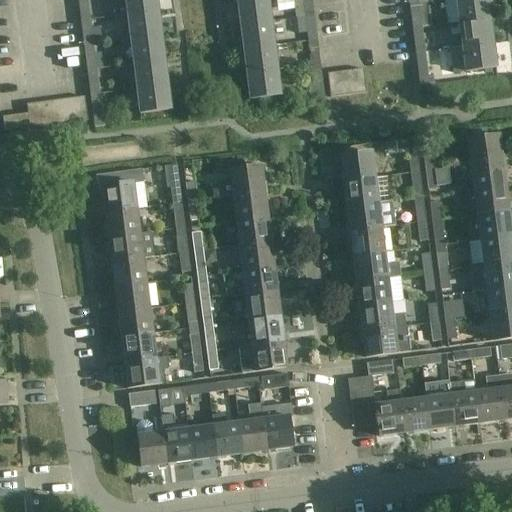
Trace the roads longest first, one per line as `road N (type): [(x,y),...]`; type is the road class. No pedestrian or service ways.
road 1 (residential): [(109,511),(90,497),(78,466),(40,224),(27,201),(0,187)]
road 2 (residential): [(511,470),(184,511)]
